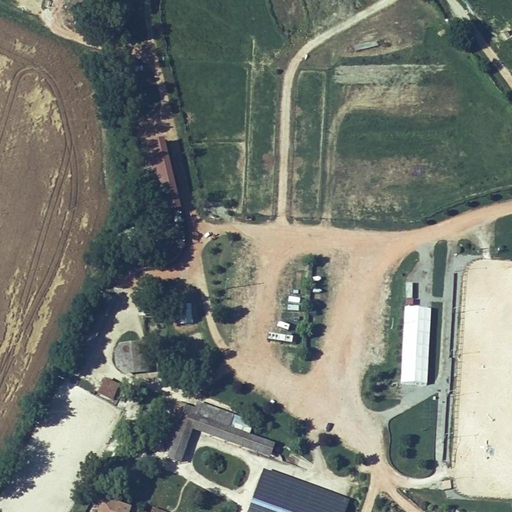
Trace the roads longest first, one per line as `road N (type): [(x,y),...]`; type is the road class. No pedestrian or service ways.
road 1 (track): [(442,383),(348,430),(250,368),(273,238),(384,253)]
road 2 (track): [(412,511),(348,430),(360,280),(384,253),(423,234),(511,207)]
road 3 (track): [(451,225),(436,474),(416,483),(378,477)]
road 4 (track): [(197,233),(151,51),(147,0)]
road 5 (track): [(273,238),(228,228),(197,233),(193,263),(214,335),(250,368)]
